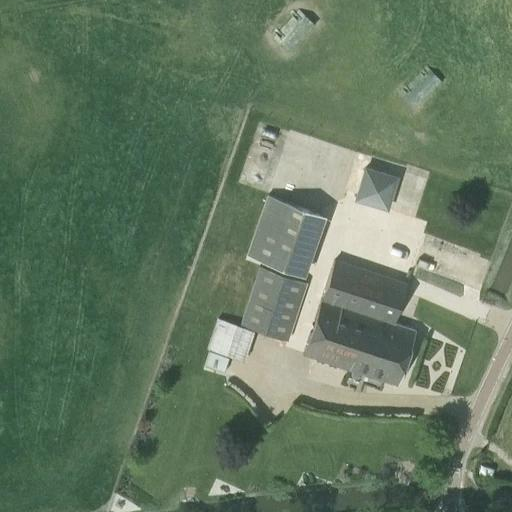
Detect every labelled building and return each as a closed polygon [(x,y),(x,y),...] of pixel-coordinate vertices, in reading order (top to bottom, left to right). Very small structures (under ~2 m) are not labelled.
[(277,37),(274,40),(291,56),(317,27),(299,12),(296,15),(294,13),(290,17),(293,19),(281,33),(278,30),(274,34),(277,37)] [(405,94),(402,98),(418,114),(445,86),(428,70),(425,73),(422,71),(419,75),(421,77),(409,90),(406,87),(402,91),(405,94)] [(396,178),(365,169),(356,199),(386,209),(396,178)] [(299,274),(320,214),(267,195),(246,256),(299,274)] [(320,299),(392,323),(405,284),(333,260),(320,299)] [(286,340),(306,282),(259,267),(240,325),(286,340)] [(415,330),(392,323),(320,299),(303,353),(397,384),(415,330)] [(254,330),(217,318),(206,349),(243,361),(254,330)]
